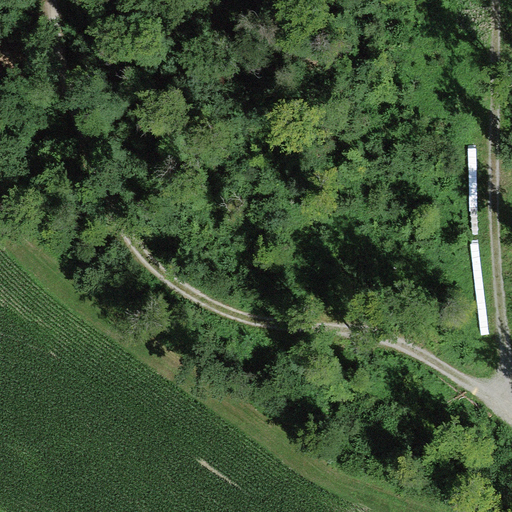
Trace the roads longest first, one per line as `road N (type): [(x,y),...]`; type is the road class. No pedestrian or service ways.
road 1 (track): [(58,0),(58,39),(127,242),(219,308),(395,338)]
road 2 (track): [(511,411),(493,189),(494,0)]
road 3 (track): [(395,338),(506,402)]
